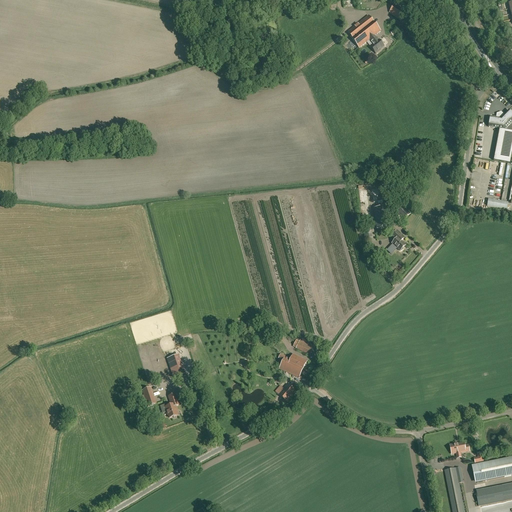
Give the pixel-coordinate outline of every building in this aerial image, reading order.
[(389,13),(400,20),(407,11),(396,3),(389,13)] [(368,16),(347,33),(359,48),(369,40),(373,45),(371,47),(376,54),(380,51),(380,50),(384,47),(379,41),(378,41),(375,36),(380,32),(368,16)] [(501,130),(503,130),(504,129),(505,130),(511,121),(511,113),(508,111),(504,115),(501,113),(497,115),(496,118),(490,117),(489,127),(501,129),(501,130)] [(510,164),(511,151),(511,132),(499,130),(493,161),(510,164)] [(487,206),(507,209),(508,202),(488,199),(487,206)] [(377,229),(388,228),(386,208),(375,209),(377,229)] [(397,213),(404,220),(410,214),(402,208),(397,213)] [(396,240),(392,244),(400,251),(400,250),(401,251),(402,251),(403,249),(403,248),(405,245),(401,241),(403,238),(396,232),(392,236),(396,240)] [(300,340),(296,349),(310,355),(314,347),(300,340)] [(167,359),(173,378),(184,374),(178,355),(167,359)] [(291,360),(280,355),(279,359),(283,361),(279,369),(299,378),(307,361),(293,355),(291,360)] [(295,391),(288,385),(280,395),(287,401),(295,391)] [(143,391),(148,407),(156,404),(151,388),(143,391)] [(177,417),(177,416),(177,415),(178,415),(176,409),(177,408),(176,406),(179,405),(176,394),(168,396),(171,405),(169,406),(168,403),(164,405),(166,412),(167,412),(169,418),(173,417),(174,418),(177,417)] [(461,458),(460,454),(460,453),(469,451),(468,445),(464,446),(464,443),(450,445),(452,455),(456,454),(457,459),(461,458)] [(482,453),(477,454),(478,458),(474,458),(475,463),(483,461),(482,453)] [(511,457),(474,465),(477,483),(511,476),(511,457)] [(462,479),(461,473),(457,474),(456,469),(445,471),(452,511),(464,511),(458,479),(462,479)] [(479,507),(511,500),(511,484),(476,491),(479,507)]
